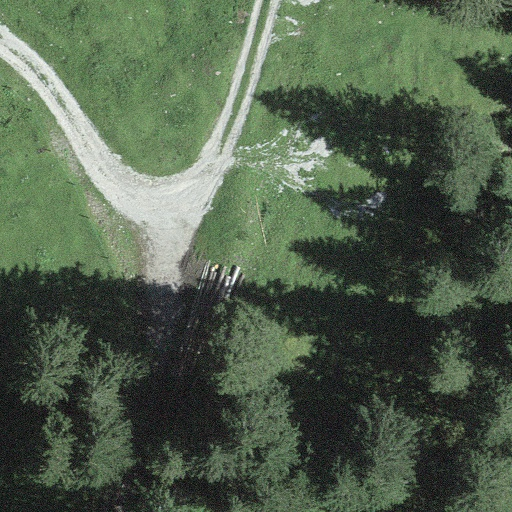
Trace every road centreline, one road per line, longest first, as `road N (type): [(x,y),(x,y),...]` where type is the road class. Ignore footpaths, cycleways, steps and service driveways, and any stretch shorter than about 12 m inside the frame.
road 1 (track): [(262,0),(216,159),(179,190),(127,187),(0,47)]
road 2 (track): [(113,511),(179,190)]
